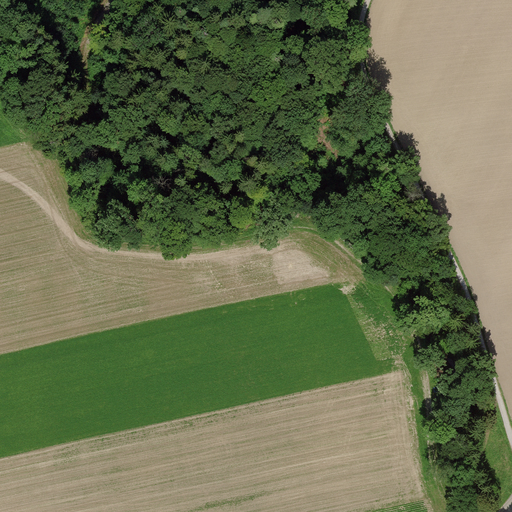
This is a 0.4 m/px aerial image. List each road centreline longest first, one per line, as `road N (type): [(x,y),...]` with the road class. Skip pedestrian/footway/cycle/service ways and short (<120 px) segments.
road 1 (track): [(367,0),(357,51),(366,79),(472,306),(511,438)]
road 2 (track): [(457,511),(443,485),(419,341),(406,310),(327,232),(293,225)]
road 3 (track): [(113,0),(83,63),(90,140)]
